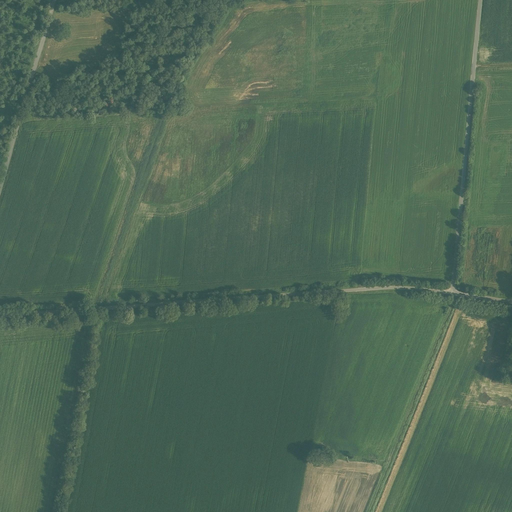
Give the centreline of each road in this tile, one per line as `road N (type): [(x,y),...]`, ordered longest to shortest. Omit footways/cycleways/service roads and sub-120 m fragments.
road 1 (unclassified): [(453,293),(388,288),(0,315)]
road 2 (unclassified): [(453,293),(480,0)]
road 3 (track): [(52,0),(0,180)]
